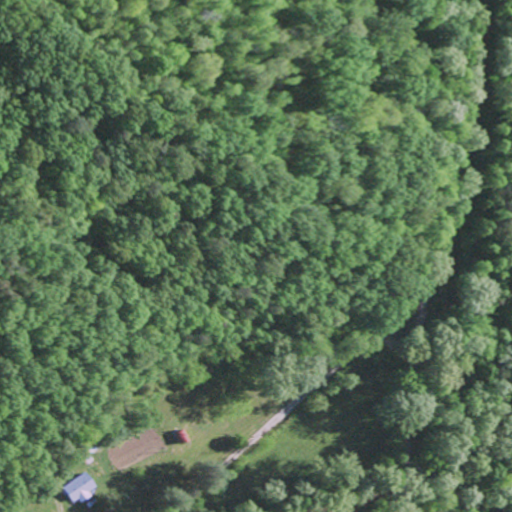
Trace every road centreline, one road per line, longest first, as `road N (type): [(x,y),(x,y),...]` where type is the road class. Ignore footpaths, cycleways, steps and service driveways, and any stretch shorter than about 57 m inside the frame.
road 1 (residential): [(171,511),(356,351),(422,271),(462,0)]
road 2 (residential): [(399,511),(422,271)]
